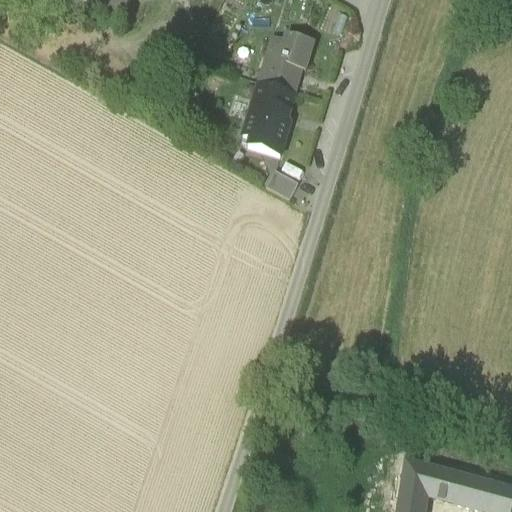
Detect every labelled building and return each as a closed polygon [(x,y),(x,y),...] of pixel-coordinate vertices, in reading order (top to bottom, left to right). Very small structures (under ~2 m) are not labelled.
[(77,0),(119,23),(132,0),(77,0)] [(262,74),(258,89),(294,99),(302,75),(305,76),(313,47),(286,39),(284,46),(272,43),(267,60),(272,62),(268,76),(262,74)] [(286,126),(294,99),(258,89),(252,109),(257,110),(252,126),(248,124),(243,141),(251,143),(248,152),(279,162),(290,127),(286,126)] [(266,193),(289,206),(298,189),(275,176),(266,193)] [(425,511),(427,501),(432,473),(405,466),(397,511),(425,511)] [(511,511),(511,493),(432,473),(427,501),(465,511),(511,511)]
